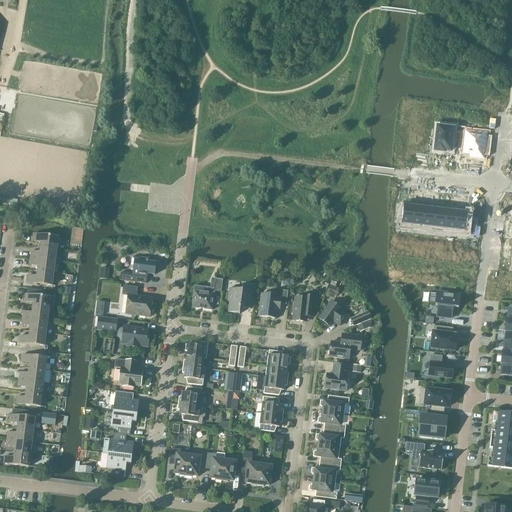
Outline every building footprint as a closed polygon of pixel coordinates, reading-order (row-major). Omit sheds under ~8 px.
[(417,119),(417,125),(409,124),(406,148),(422,150),(423,141),(427,142),(430,120),(417,119)] [(438,127),(435,151),(437,151),(437,152),(438,152),(438,151),(442,152),(443,152),(445,152),(445,151),(449,151),(449,152),(450,152),(451,152),(451,147),(459,148),(460,135),(453,134),(453,129),(438,127)] [(466,132),(463,154),(471,155),(470,158),(483,159),(484,156),(489,157),(492,137),(486,136),(486,134),(466,132)] [(400,210),(399,219),(402,219),(401,228),(412,229),(413,226),(412,226),(415,207),(404,206),(404,205),(403,205),(403,210),(400,210)] [(415,207),(412,226),(413,226),(423,227),(425,208),(415,207)] [(423,227),(422,231),(433,232),(436,209),(425,208),(423,227)] [(436,209),(433,232),(444,233),(447,210),(436,209)] [(447,210),(444,233),(455,234),(457,212),(447,210)] [(457,212),(455,234),(466,236),(466,234),(472,235),(474,223),(468,222),(469,213),(468,212),(468,213),(457,212)] [(32,242),(41,243),(40,248),(57,250),(58,238),(33,235),(32,242)] [(55,262),(57,250),(40,248),(40,253),(31,252),(30,259),(55,262)] [(139,259),(129,258),(128,266),(136,267),(135,275),(121,273),(120,281),(146,284),(148,275),(155,276),(156,264),(149,263),(150,260),(139,259)] [(54,274),(55,262),(30,259),(29,266),(38,267),(37,272),(54,274)] [(102,270),(101,279),(109,280),(110,271),(102,270)] [(27,283),(52,287),(54,274),(37,272),(37,277),(28,276),(27,283)] [(214,292),(221,293),(223,281),(216,280),(214,292)] [(331,281),(327,293),(332,295),(335,287),(336,283),(331,281)] [(128,297),(126,315),(150,318),(150,316),(152,315),(152,311),(151,309),(152,299),(137,297),(138,288),(123,286),(122,296),(128,297)] [(195,287),(192,309),(212,311),(214,294),(205,293),(206,288),(195,287)] [(228,313),(239,315),(240,309),(250,310),(253,288),(242,287),(242,291),(229,289),(228,302),(230,302),(228,313)] [(280,306),(280,304),(286,305),(288,292),(280,291),(279,297),(261,295),(258,317),(276,319),(278,306),(280,306)] [(437,292),(435,306),(438,307),(436,317),(451,319),(452,312),(453,309),(458,309),(460,295),(437,292)] [(25,302),(33,303),(33,308),(49,311),(51,298),(26,295),(25,302)] [(303,299),(295,298),(294,306),(292,306),(291,314),(293,314),(292,321),(306,323),(307,317),(313,318),(314,307),(316,307),(317,299),(315,299),(315,298),(304,297),(303,299)] [(331,303),(319,319),(329,327),(333,321),(340,326),(348,316),(341,311),(341,310),(331,303)] [(48,323),(49,311),(33,308),(32,314),(23,312),(22,319),(48,323)] [(368,313),(351,319),(354,327),(358,325),(371,320),(368,313)] [(96,331),(116,333),(118,319),(98,317),(96,331)] [(46,335),(48,323),(22,319),(22,326),(30,327),(30,332),(46,335)] [(371,320),(358,325),(360,331),(370,327),(372,322),(371,320)] [(457,341),(455,341),(456,336),(452,335),(453,329),(434,327),(432,348),(455,351),(457,341)] [(124,328),(123,338),(128,339),(127,345),(127,347),(139,349),(140,347),(146,347),(147,334),(148,331),(124,328)] [(20,336),(19,344),(45,347),(46,335),(30,332),(29,337),(20,336)] [(329,349),(330,350),(329,357),(349,360),(350,350),(360,351),(362,337),(342,335),(341,344),(331,342),(331,344),(329,345),(328,346),(328,347),(329,349)] [(187,357),(206,359),(208,344),(195,342),(195,347),(186,345),(185,352),(188,353),(187,357)] [(511,343),(505,343),(504,353),(502,353),(511,354),(511,343)] [(237,347),(231,347),(229,367),(235,367),(237,347)] [(238,368),(244,369),(246,348),(240,348),(238,368)] [(287,365),(289,365),(290,359),(281,357),(282,353),(269,351),(267,367),(286,369),(287,365)] [(511,365),(511,354),(502,353),(501,364),(511,365)] [(21,363),(30,364),(29,369),(46,371),(47,359),(22,356),(21,363)] [(184,361),(183,367),(202,370),(202,369),(204,359),(187,357),(187,361),(184,361)] [(134,386),(141,387),(143,371),(136,370),(137,362),(125,361),(116,360),(114,368),(121,369),(119,384),(123,385),(122,387),(134,388),(134,386)] [(428,376),(452,379),(454,365),(430,362),(428,376)] [(511,365),(501,364),(501,365),(502,365),(501,375),(511,376),(511,365)] [(323,386),(324,387),(325,388),(325,389),(343,392),(345,377),(346,377),(347,367),(334,365),(332,375),(327,375),(326,382),(325,383),(324,384),(323,386)] [(205,370),(183,367),(182,374),(185,374),(184,379),(189,379),(188,385),(203,387),(205,370)] [(288,376),(288,374),(286,374),(286,369),(267,367),(266,373),(266,378),(287,380),(288,376)] [(44,384),(46,371),(29,369),(28,375),(20,374),(19,380),(44,384)] [(499,376),(499,386),(508,387),(509,377),(499,376)] [(264,394),(278,396),(279,391),(283,391),(284,386),(287,387),(287,380),(266,378),(264,394)] [(43,396),(44,384),(19,380),(18,387),(27,388),(26,393),(43,396)] [(179,398),(178,404),(205,407),(207,391),(202,391),(202,390),(188,388),(187,394),(182,393),(182,398),(179,398)] [(421,390),(419,404),(432,406),(431,412),(443,414),(444,407),(448,408),(448,403),(449,403),(450,393),(443,392),(443,390),(435,389),(435,391),(421,390)] [(115,398),(113,413),(137,416),(138,408),(139,401),(134,400),(133,400),(129,400),(130,393),(116,392),(115,398)] [(16,405),(41,408),(43,396),(26,393),(25,399),(17,397),(16,405)] [(278,399),(263,397),(261,414),(283,417),(284,411),(281,410),(282,406),(277,405),(278,399)] [(323,408),(322,413),(344,416),(345,405),(348,406),(349,399),(328,397),(327,402),(320,401),(320,406),(323,408)] [(178,404),(178,410),(180,411),(180,415),(184,416),(183,422),(198,424),(202,424),(202,419),(205,417),(206,408),(205,407),(178,404)] [(10,416),(9,423),(18,424),(17,429),(34,431),(35,419),(29,418),(30,413),(13,410),(12,416),(10,416)] [(136,423),(137,416),(113,413),(111,427),(131,430),(132,422),(136,423)] [(325,424),(324,430),(345,433),(346,426),(342,426),(344,416),(322,413),(321,417),(318,419),(318,424),(325,424)] [(511,414),(494,413),(492,422),(495,422),(494,427),(511,428),(511,414)] [(256,414),(254,427),(259,428),(259,431),(273,433),(274,427),(279,428),(279,423),(282,423),(283,417),(261,414),(256,414)] [(56,417),(42,416),(41,424),(55,425),(56,417)] [(447,420),(425,417),(423,439),(445,442),(447,420)] [(511,428),(494,427),(494,431),(491,431),(490,439),(511,441),(511,428)] [(32,443),(34,431),(17,429),(17,434),(8,433),(7,440),(32,443)] [(344,439),(345,433),(324,430),(323,436),(316,435),(315,440),(318,442),(318,447),(340,449),(341,439),(344,439)] [(105,439),(103,454),(108,454),(132,457),(134,443),(110,440),(105,439)] [(511,441),(490,439),(489,448),(492,449),(491,453),(511,455),(511,441)] [(31,455),(32,443),(7,440),(6,446),(15,447),(14,453),(31,455)] [(405,452),(412,453),(420,454),(419,468),(441,471),(443,456),(438,455),(438,453),(427,452),(427,454),(424,453),(425,445),(406,443),(405,452)] [(340,449),(318,447),(317,451),(314,452),(313,457),(320,458),(320,464),(341,466),(341,460),(338,460),(340,449)] [(186,477),(188,456),(181,455),(180,450),(172,449),(170,461),(176,461),(175,473),(180,474),(180,476),(186,477)] [(243,458),(241,470),(248,471),(247,474),(246,483),(252,483),(252,485),(257,486),(260,465),(253,464),(252,459),(251,453),(244,452),(243,458)] [(4,464),(29,467),(31,455),(14,453),(14,458),(5,457),(4,464)] [(188,456),(186,477),(191,477),(191,476),(198,476),(199,465),(206,465),(207,454),(198,453),(196,457),(188,456)] [(207,454),(206,465),(212,466),(211,470),(211,478),(216,479),(216,480),(222,481),(224,461),(225,454),(218,453),(216,455),(207,454)] [(511,455),(491,453),(491,457),(488,457),(487,466),(511,469),(511,455)] [(131,465),(132,457),(108,454),(106,469),(125,472),(126,464),(131,465)] [(224,461),(222,481),(228,482),(228,480),(233,481),(235,469),(241,470),(243,458),(234,457),(231,462),(224,461)] [(260,465),(257,486),(263,486),(263,485),(269,486),(270,477),(271,474),(277,474),(278,463),(261,460),(260,465)] [(314,476),(313,480),(335,483),(337,473),(340,473),(341,466),(320,464),(319,470),(312,469),(311,474),(314,476)] [(334,494),(335,483),(313,480),(313,485),(310,486),(309,491),(316,492),(315,498),(336,500),(337,494),(334,494)] [(416,480),(414,496),(416,496),(415,506),(428,508),(429,498),(438,499),(438,495),(441,495),(443,483),(416,480)] [(311,499),(309,511),(329,511),(330,508),(339,509),(340,503),(331,502),(311,499)] [(484,511),(504,511),(505,507),(506,502),(490,500),(489,506),(485,505),(484,511)]
